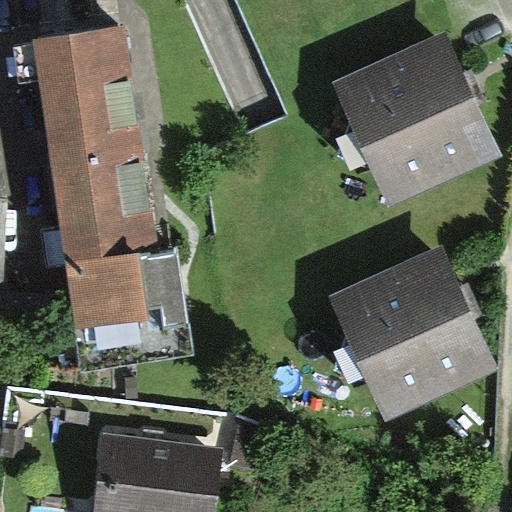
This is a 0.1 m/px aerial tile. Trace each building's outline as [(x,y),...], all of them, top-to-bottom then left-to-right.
[(127,26),(34,39),(66,262),(139,251),(140,258),(159,255),(127,26)] [(390,206),(503,156),(479,104),(472,87),(465,71),(446,30),(333,81),(390,206)] [(473,68),(465,71),(472,87),(479,104),(487,100),(473,68)] [(0,280),(5,281),(9,198),(0,136),(0,280)] [(386,421),(499,371),(475,317),(468,301),(461,286),(442,245),(329,295),(386,421)] [(186,323),(178,254),(159,255),(140,258),(139,251),(66,262),(75,330),(148,321),(147,308),(162,306),(165,325),(186,323)] [(469,283),(461,286),(468,301),(475,317),(483,314),(469,283)] [(214,511),(222,448),(102,432),(92,511),(214,511)]
